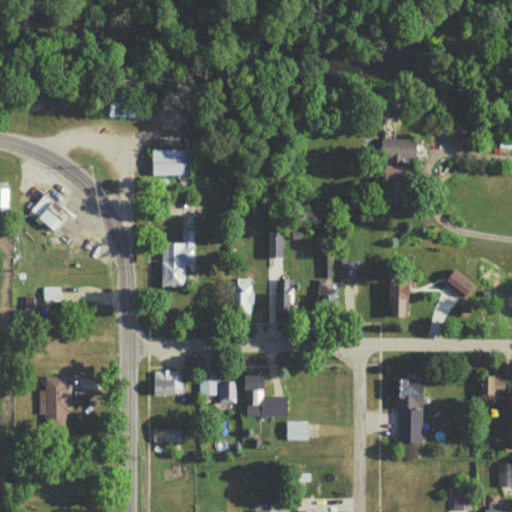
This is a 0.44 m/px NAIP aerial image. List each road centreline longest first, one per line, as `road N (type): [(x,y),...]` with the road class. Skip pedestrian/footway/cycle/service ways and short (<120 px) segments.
road 1 (tertiary): [(121,511),(126,281),(116,213),(58,160),(0,137)]
road 2 (residential): [(511,341),(124,343)]
road 3 (residential): [(356,511),(351,341)]
